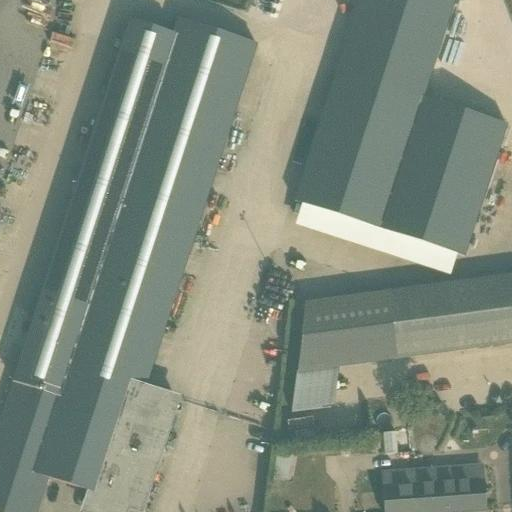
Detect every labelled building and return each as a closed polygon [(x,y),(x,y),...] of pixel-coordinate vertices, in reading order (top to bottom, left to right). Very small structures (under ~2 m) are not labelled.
[(464,258),(506,126),(422,99),(451,0),(359,0),(337,71),(295,203),(464,258)] [(36,511),(47,480),(90,493),(85,511),(89,511),(123,511),(126,506),(140,510),(175,400),(146,390),(257,47),(177,20),(172,36),(129,21),(0,421),(0,511),(36,511)] [(511,274),(293,303),(302,370),(511,343),(511,274)] [(412,389),(413,402),(423,401),(421,388),(412,389)] [(322,438),(321,429),(291,433),(292,442),(322,438)] [(383,456),(391,455),(397,455),(396,433),(381,434),(383,456)] [(291,473),(290,453),(280,454),(281,473),(291,473)] [(481,511),(486,511),(484,479),(483,466),(432,470),(435,511),(481,511)] [(391,475),(391,488),(383,488),(384,511),(435,511),(432,470),(406,472),(406,473),(391,475)]
